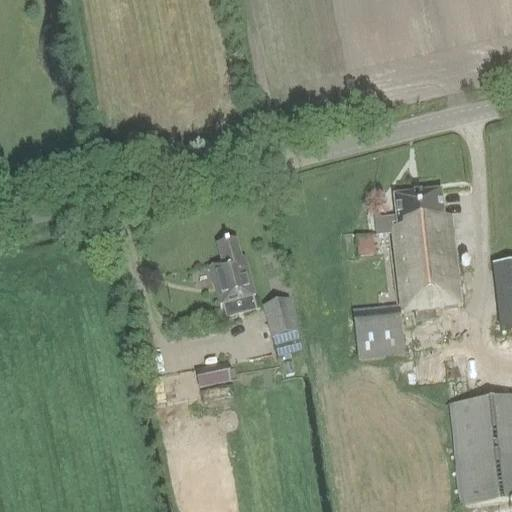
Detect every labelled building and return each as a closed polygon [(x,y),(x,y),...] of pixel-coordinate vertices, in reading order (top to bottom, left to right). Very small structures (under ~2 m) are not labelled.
[(462,307),(452,217),(443,218),(440,193),(393,198),(395,219),(374,222),(376,236),(391,235),(399,307),(391,308),(390,292),(378,293),(380,310),(354,313),(360,362),(404,357),(399,314),(462,307)] [(220,307),(254,298),(244,259),(241,260),(236,240),(217,245),(222,264),(209,268),(220,307)] [(511,329),(511,264),(493,267),(500,331),(511,329)] [(277,360),(303,353),(288,301),(263,307),(277,360)] [(227,366),(227,365),(196,371),(199,388),(230,381),(227,366)] [(511,400),(449,408),(461,510),(511,504),(511,400)]
